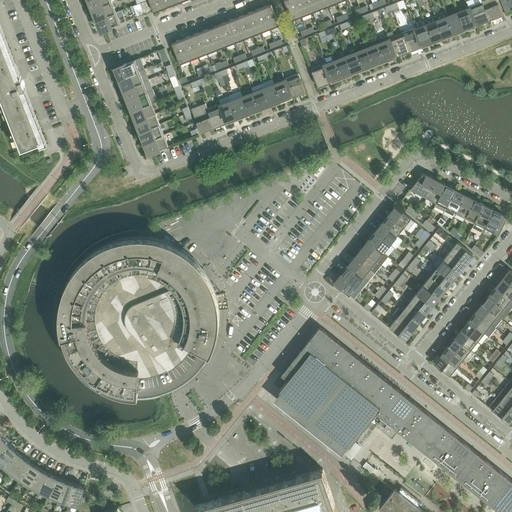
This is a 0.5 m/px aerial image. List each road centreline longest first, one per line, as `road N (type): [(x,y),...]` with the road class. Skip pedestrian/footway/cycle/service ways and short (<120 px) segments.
road 1 (tertiary): [(140,454),(79,438),(40,412),(16,379),(4,338),(13,272),(98,158),(86,101)]
road 2 (residential): [(145,168),(511,30)]
road 3 (residential): [(318,282),(321,268),(416,153),(511,196)]
road 4 (unclassified): [(140,454),(226,402),(314,301)]
road 5 (residential): [(143,511),(122,474),(47,447),(0,394)]
road 6 (residential): [(314,301),(453,412)]
road 7 (residential): [(415,357),(511,236)]
road 8 (residential): [(93,53),(232,0)]
road 9 (residential): [(145,168),(93,53)]
road 10 (residential): [(415,357),(318,282)]
